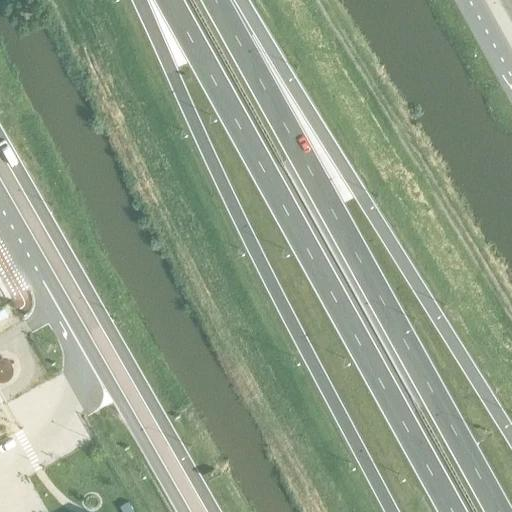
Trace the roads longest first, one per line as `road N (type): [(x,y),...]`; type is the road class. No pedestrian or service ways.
road 1 (trunk): [(168,0),(452,511)]
road 2 (trunk): [(498,511),(215,0)]
road 3 (trunk): [(153,0),(165,54),(243,226),(392,511)]
road 4 (trunk): [(511,434),(242,0)]
road 5 (trunk): [(214,511),(0,138)]
road 6 (trunk): [(95,362),(182,511)]
